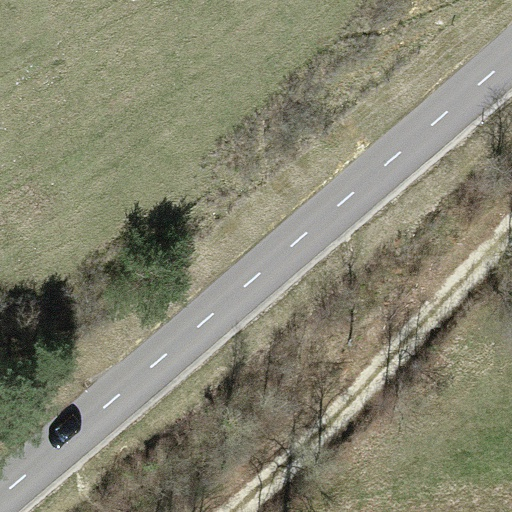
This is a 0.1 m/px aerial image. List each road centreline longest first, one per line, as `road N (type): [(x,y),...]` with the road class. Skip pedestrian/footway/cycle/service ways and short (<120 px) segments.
road 1 (tertiary): [(0,496),(511,55)]
road 2 (track): [(243,511),(511,240)]
